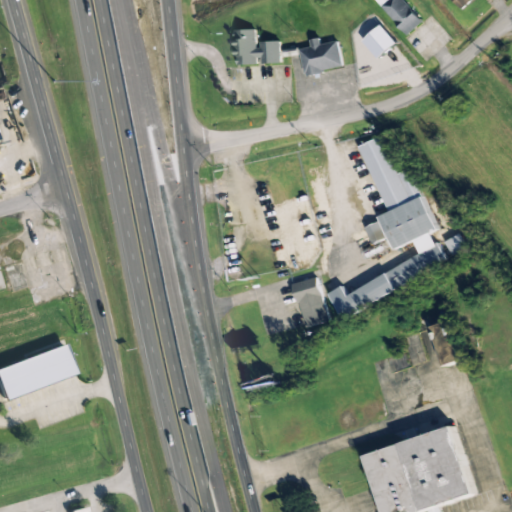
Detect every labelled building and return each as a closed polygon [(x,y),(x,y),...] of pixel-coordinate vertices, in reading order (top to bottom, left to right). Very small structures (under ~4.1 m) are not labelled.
[(375,0),(408,35),(423,21),(404,0),(375,0)] [(452,0),(462,10),(471,0),(452,0)] [(280,41),(258,42),(257,29),(234,30),(235,66),(260,65),(260,64),(281,63),(280,41)] [(338,41),(321,45),(320,38),(310,40),(312,47),(300,49),(305,75),(344,68),(338,41)] [(340,312),(448,269),(433,232),(437,231),(412,168),(398,174),(383,137),(361,146),(388,213),(380,216),(394,250),(415,241),(422,259),(346,290),(344,287),(332,292),(340,312)] [(366,228),(373,245),(388,238),(381,221),(366,228)] [(446,240),(451,254),(467,248),(462,234),(446,240)] [(330,322),(317,278),(294,284),(306,329),(330,322)] [(463,361),(449,321),(433,327),(447,367),(463,361)] [(75,375),(64,344),(0,367),(0,391),(3,400),(75,375)] [(442,511),(441,505),(475,496),(456,429),(367,453),(383,511),(442,511)]
